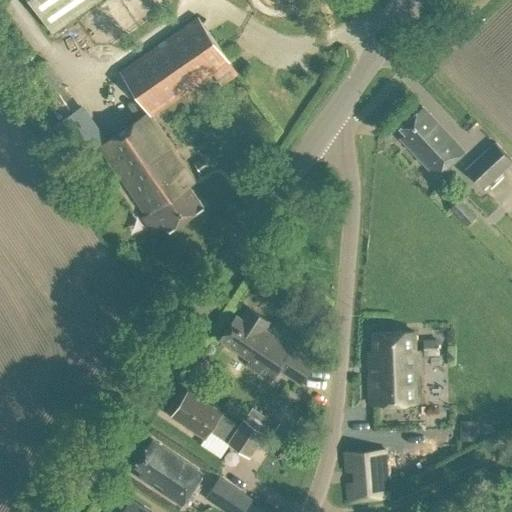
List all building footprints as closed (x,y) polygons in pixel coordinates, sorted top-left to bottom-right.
[(29,0),(52,33),(100,0),(29,0)] [(148,111),(151,115),(212,73),(229,61),(226,57),(198,16),(120,70),(119,71),(147,111),(148,111)] [(97,145),(107,139),(83,104),(53,125),(77,159),(97,145)] [(463,153),(421,108),(398,129),(404,135),(399,140),(435,179),(463,153)] [(188,185),(195,179),(151,115),(148,111),(147,111),(124,127),(107,139),(97,145),(144,214),(142,216),(151,229),(163,221),(168,229),(185,217),(202,206),(188,185)] [(464,169),(483,190),(511,162),(511,160),(494,141),(464,169)] [(199,172),(210,165),(203,156),(194,163),(199,172)] [(467,226),(477,216),(459,199),(449,208),(467,226)] [(266,320),(248,308),(241,319),(236,316),(219,340),(249,360),(246,365),(271,382),(279,370),(300,385),(313,365),(292,351),(292,350),(261,328),(266,320)] [(373,352),(368,352),(369,404),(421,403),(419,351),(414,351),(414,332),(372,333),(373,352)] [(424,358),(438,357),(438,341),(424,342),(424,358)] [(209,432),(224,441),(249,458),(265,433),(244,419),(240,426),(221,414),(188,392),(172,416),(205,438),(209,432)] [(252,407),(244,418),(265,432),(273,421),(252,407)] [(461,420),(460,440),(477,440),(477,420),(461,420)] [(279,422),(273,432),(289,442),(293,435),(290,432),(291,430),(279,422)] [(202,475),(152,442),(136,466),(142,471),(138,477),(152,485),(155,481),(165,487),(162,492),(182,505),(202,475)] [(348,502),(387,498),(387,478),(385,450),(345,452),(346,471),(354,471),(354,484),(347,484),(348,502)] [(226,482),(213,502),(227,511),(245,511),(253,500),(226,482)] [(149,511),(145,509),(143,511),(129,502),(122,511),(149,511)]
